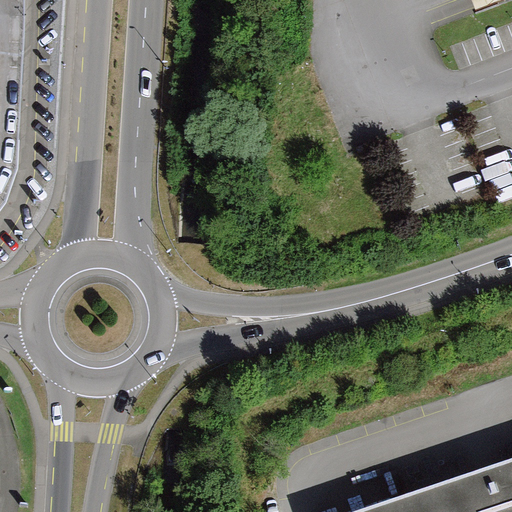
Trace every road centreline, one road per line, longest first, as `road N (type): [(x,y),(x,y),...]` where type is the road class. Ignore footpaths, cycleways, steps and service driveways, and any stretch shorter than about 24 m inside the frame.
road 1 (tertiary): [(511,253),(319,309),(160,321)]
road 2 (secondary): [(135,267),(129,196),(143,0)]
road 3 (secondary): [(94,0),(70,260)]
road 4 (secondary): [(74,511),(89,380)]
